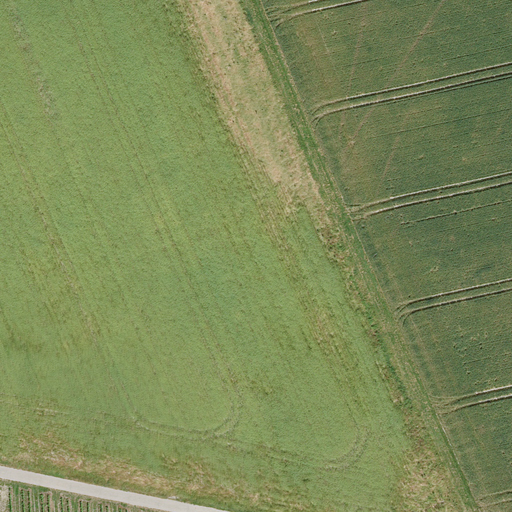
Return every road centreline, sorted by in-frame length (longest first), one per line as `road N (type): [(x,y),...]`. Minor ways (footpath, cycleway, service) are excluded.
road 1 (track): [(248,0),(467,511)]
road 2 (track): [(0,468),(215,511)]
